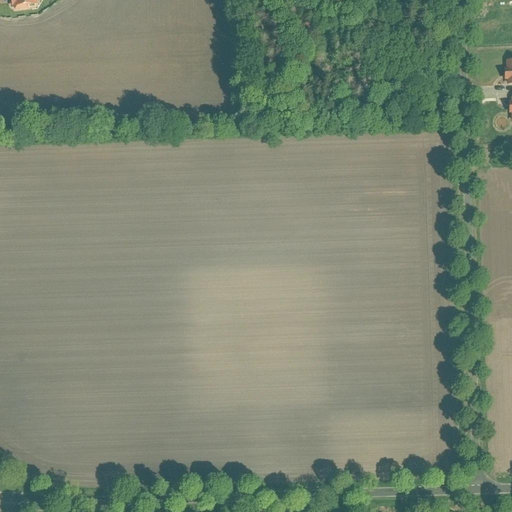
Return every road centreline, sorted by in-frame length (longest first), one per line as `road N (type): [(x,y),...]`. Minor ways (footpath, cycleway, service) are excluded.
road 1 (residential): [(478,488),(461,0)]
road 2 (tertiary): [(478,488),(0,505)]
